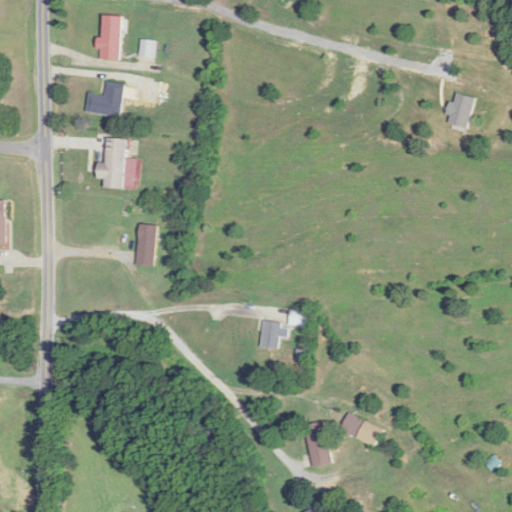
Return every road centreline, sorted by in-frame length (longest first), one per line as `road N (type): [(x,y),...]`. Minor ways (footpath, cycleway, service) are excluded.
road 1 (residential): [(45,511),(48,0)]
road 2 (residential): [(49,322),(127,312),(151,318),(303,483),(336,481),(341,472)]
